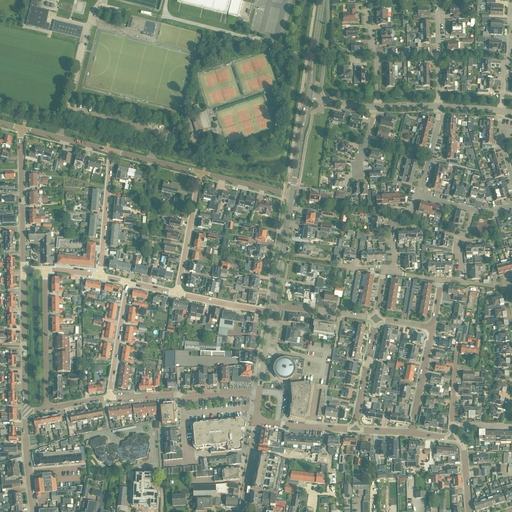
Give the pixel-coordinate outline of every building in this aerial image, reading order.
[(177,0),(177,2),(180,3),(182,3),(202,8),(204,9),(222,13),(224,14),(226,14),(227,14),(227,13),(229,14),(228,15),(238,17),(242,0),(177,0)] [(50,24),(46,23),(49,11),(37,8),(38,3),(32,2),(26,25),(48,30),(50,24)] [(502,16),(502,6),(491,5),(490,15),(502,16)] [(381,8),(382,11),(376,11),(376,18),(387,18),(387,13),(391,13),(391,8),(381,8)] [(455,18),(461,17),(461,12),(458,12),(458,8),(449,9),(450,15),(455,15),(455,18)] [(418,9),(418,13),(415,13),(415,16),(413,16),(413,20),(421,19),(421,16),(429,16),(428,9),(418,9)] [(343,21),(343,22),(355,22),(355,10),(349,10),(349,13),(343,13),(343,14),(342,14),(342,15),(342,20),(343,21)] [(127,28),(128,28),(154,35),(154,34),(157,24),(149,22),(146,21),(146,23),(133,19),(133,18),(130,17),(127,28)] [(391,23),(387,23),(387,18),(376,18),(377,25),(382,25),(382,28),(391,28),(391,23)] [(501,29),(502,21),(491,21),(490,21),(490,18),(482,18),(482,23),(486,24),(491,24),(490,28),(501,29)] [(458,20),(458,23),(451,23),(451,26),(450,26),(450,29),(462,29),(462,23),(465,23),(465,20),(458,20)] [(55,21),(52,31),(80,38),(83,28),(82,28),(76,27),(76,26),(76,28),(73,27),(73,26),(70,25),(70,27),(67,26),(67,24),(64,24),(64,25),(61,25),(61,23),(55,21)] [(263,30),(271,32),(273,28),(270,27),(269,30),(267,30),(269,24),(265,23),(263,30)] [(357,28),(350,29),(350,25),(342,25),(342,31),(346,31),(346,37),(357,37),(357,28)] [(381,35),(381,38),(382,38),(391,38),(390,38),(390,35),(392,35),(392,31),(393,31),(393,28),(387,28),(387,31),(381,31),(381,32),(380,32),(381,35)] [(485,38),(489,38),(489,35),(501,36),(501,29),(490,28),(487,28),(487,32),(483,32),(482,38),(485,38)] [(465,35),(462,35),(462,29),(450,29),(450,32),(451,32),(451,35),(459,35),(459,38),(465,38),(465,35)] [(389,48),(396,47),(396,41),(391,42),(391,38),(382,38),(382,41),(381,41),(381,44),(382,44),(382,45),(389,45),(389,48)] [(429,38),(420,39),(418,39),(418,47),(421,47),(421,44),(429,44),(429,38)] [(501,41),(495,41),(495,38),(489,38),(485,38),(485,42),(489,43),(489,50),(500,50),(501,41)] [(362,44),(355,44),(355,40),(348,40),(348,45),(351,45),(351,52),(362,52),(362,44)] [(448,50),(458,49),(457,42),(447,43),(448,50)] [(486,62),(487,60),(482,59),(482,62),(482,68),(490,68),(491,63),(486,62)] [(448,65),(447,65),(446,65),(446,66),(444,66),(445,69),(446,69),(446,71),(454,71),(454,65),(455,65),(455,62),(448,62),(448,65)] [(345,79),(351,79),(351,71),(347,71),(347,67),(339,67),(339,76),(345,76),(345,79)] [(356,77),(354,77),(354,86),(356,85),(355,79),(356,79),(361,79),(361,83),(368,82),(368,71),(361,71),(361,67),(357,67),(358,73),(356,73),(356,77)] [(485,79),(485,76),(478,76),(478,79),(481,79),(480,85),(492,85),(493,80),(485,79)] [(429,87),(429,81),(421,81),(421,86),(415,86),(415,90),(423,90),(423,87),(429,87)] [(455,82),(444,82),(444,88),(447,87),(447,91),(455,91),(455,82)] [(478,90),(478,93),(488,93),(488,90),(492,91),(492,85),(480,85),(480,90),(478,90)] [(333,111),(331,120),(332,121),(335,122),(342,124),(343,120),(350,121),(349,127),(352,128),(353,126),(356,127),(356,128),(356,129),(360,130),(362,121),(352,119),(353,114),(346,112),(345,112),(345,114),(333,111)] [(191,117),(196,131),(208,127),(203,113),(191,117)] [(421,114),(420,117),(420,119),(422,120),(421,123),(430,125),(431,123),(432,123),(433,119),(428,117),(429,114),(421,114)] [(395,121),(396,118),(390,116),(389,119),(382,117),(380,125),(390,127),(391,120),(395,121)] [(450,116),(450,120),(446,119),(446,125),(455,126),(456,120),(458,120),(458,117),(450,116)] [(427,136),(428,136),(429,131),(417,128),(416,133),(427,136)] [(387,137),(387,136),(388,132),(379,130),(377,137),(384,139),(383,143),(390,144),(391,138),(387,137)] [(426,142),(427,136),(416,133),(415,139),(417,139),(417,140),(426,142)] [(1,140),(0,143),(6,145),(5,149),(4,149),(2,156),(8,158),(10,146),(11,146),(12,142),(11,142),(12,138),(8,137),(9,136),(6,136),(6,137),(5,136),(4,141),(1,140)] [(413,144),(411,149),(421,151),(422,147),(425,147),(426,142),(417,140),(417,139),(415,139),(413,138),(412,144),(413,144)] [(482,145),(482,146),(485,146),(485,149),(492,149),(492,145),(494,145),(494,141),(492,141),(492,139),(483,139),(482,145)] [(350,155),(352,148),(348,146),(349,143),(339,141),(338,147),(341,147),(340,152),(350,155)] [(42,163),(45,150),(42,149),(42,148),(39,147),(39,148),(37,148),(35,153),(31,152),(30,157),(36,158),(37,155),(41,156),(40,159),(39,162),(42,163)] [(50,151),(45,150),(42,163),(42,161),(50,163),(50,162),(53,150),(50,150),(50,151)] [(383,164),(383,162),(379,160),(380,153),(371,151),(369,158),(377,160),(376,164),(382,166),(385,166),(386,165),(383,164)] [(490,162),(499,160),(498,154),(495,155),(494,152),(485,154),(487,160),(489,159),(490,162)] [(69,163),(71,155),(65,153),(64,158),(60,158),(59,163),(62,164),(63,161),(69,163)] [(447,160),(449,160),(449,163),(457,165),(458,161),(458,160),(459,160),(460,155),(456,154),(447,154),(447,160)] [(83,163),(84,158),(77,156),(74,167),(78,168),(77,171),(80,172),(82,163),(83,163)] [(411,185),(417,163),(411,161),(412,159),(405,158),(405,160),(407,160),(401,183),(411,185)] [(94,168),(96,161),(90,159),(88,166),(87,166),(86,169),(89,170),(90,167),(94,168)] [(345,169),(345,162),(339,162),(339,159),(332,159),(332,163),(335,163),(335,169),(345,169)] [(96,161),(94,168),(99,169),(98,173),(101,174),(102,170),(101,169),(101,168),(102,162),(96,161)] [(446,173),(448,167),(439,164),(438,168),(436,167),(434,173),(444,175),(444,172),(446,173)] [(117,179),(126,182),(127,179),(129,170),(120,167),(119,169),(118,168),(116,174),(118,175),(117,179)] [(376,171),(369,172),(370,179),(370,183),(370,184),(374,183),(377,183),(376,179),(380,178),(380,172),(385,172),(384,168),(376,168),(376,171)] [(129,170),(127,179),(130,180),(131,178),(134,178),(136,171),(129,170)] [(147,178),(142,177),(143,173),(136,171),(134,178),(141,180),(140,183),(145,184),(146,181),(147,178)] [(495,179),(504,176),(502,171),(493,173),(495,179)] [(344,187),(344,179),(339,179),(340,176),(343,176),(343,173),(335,172),(335,175),(335,179),(334,179),(334,187),(344,187)] [(452,196),(458,197),(460,188),(456,187),(458,182),(453,181),(451,189),(454,190),(452,196)] [(186,195),(187,191),(178,189),(179,185),(172,183),(171,184),(165,183),(163,192),(175,195),(175,192),(177,193),(177,192),(186,195)] [(360,194),(360,185),(360,184),(353,184),(353,195),(352,195),(351,199),(356,199),(357,195),(360,194)] [(476,200),(479,187),(480,185),(475,184),(474,188),(472,188),(470,198),(476,200)] [(502,189),(498,190),(501,200),(506,198),(505,192),(508,191),(506,184),(501,185),(502,189)] [(360,194),(360,196),(367,195),(368,200),(371,200),(370,192),(367,192),(367,185),(360,185),(360,194)] [(468,194),(470,186),(465,185),(464,189),(460,188),(458,197),(464,199),(465,193),(468,194)] [(479,187),(476,200),(483,201),(484,197),(486,198),(487,198),(490,197),(487,188),(486,188),(479,187)] [(495,201),(501,200),(498,190),(494,191),(493,187),(488,189),(490,196),(493,195),(495,201)] [(215,211),(217,205),(215,204),(216,198),(218,193),(216,193),(216,191),(206,188),(203,198),(211,200),(209,209),(215,211)] [(219,199),(218,200),(221,201),(222,199),(225,200),(224,203),(227,204),(230,194),(229,194),(227,193),(226,193),(223,192),(222,196),(220,195),(219,199)] [(310,201),(309,204),(313,205),(313,202),(319,203),(320,199),(325,200),(325,201),(331,202),(331,197),(331,196),(326,195),(326,194),(320,193),(320,194),(318,194),(318,193),(313,192),(313,193),(311,193),(310,197),(308,198),(308,200),(309,201),(310,201)] [(382,205),(382,195),(376,196),(376,192),(372,192),(373,203),(376,202),(376,205),(382,205)] [(227,204),(226,207),(230,208),(230,205),(234,206),(235,203),(237,196),(236,196),(236,195),(233,194),(233,195),(230,194),(227,204)] [(8,195),(1,195),(1,198),(5,198),(6,203),(15,202),(14,201),(15,201),(15,200),(15,199),(15,198),(14,198),(14,196),(8,196),(8,195)] [(115,199),(114,206),(122,207),(123,207),(126,207),(126,205),(125,205),(125,200),(122,200),(115,199)] [(251,200),(247,199),(246,201),(240,199),(238,206),(243,208),(244,206),(249,207),(248,210),(252,211),(253,209),(255,201),(254,200),(254,199),(252,199),(251,200)] [(261,202),(257,201),(255,211),(263,213),(262,215),(269,217),(272,206),(268,205),(268,204),(261,202)] [(417,205),(416,212),(424,214),(426,204),(420,203),(419,206),(417,205)] [(114,206),(113,213),(128,215),(130,215),(131,212),(123,211),(123,207),(122,207),(114,206)] [(455,218),(464,220),(465,214),(459,212),(460,210),(453,208),(453,211),(454,211),(454,214),(456,214),(455,218)] [(306,218),(315,219),(315,218),(318,219),(319,219),(320,217),(321,217),(321,215),(332,217),(333,215),(334,213),(333,213),(333,212),(322,211),(321,213),(315,212),(315,213),(308,212),(307,215),(307,214),(306,218)] [(113,213),(113,220),(120,221),(122,221),(123,218),(125,218),(124,223),(134,224),(135,219),(128,218),(128,216),(128,215),(113,213)] [(180,228),(182,220),(175,219),(176,215),(165,213),(164,217),(171,218),(169,226),(180,228)] [(382,226),(382,223),(380,223),(381,220),(377,219),(377,216),(365,214),(364,217),(370,218),(372,219),(371,224),(364,223),(382,226)] [(464,220),(455,218),(454,221),(451,220),(449,227),(457,229),(458,225),(462,226),(464,220)] [(206,227),(208,227),(209,221),(200,220),(198,227),(206,229),(206,227)] [(381,228),(382,226),(364,223),(364,226),(368,226),(368,230),(368,233),(375,234),(375,231),(379,232),(379,231),(380,232),(381,228)] [(178,240),(179,233),(173,232),(174,228),(166,227),(165,231),(168,231),(167,238),(178,240)] [(436,241),(449,243),(449,240),(447,240),(448,236),(444,236),(444,233),(445,229),(438,228),(437,232),(437,235),(439,235),(438,241),(436,241)] [(51,261),(54,260),(54,256),(51,256),(51,248),(54,248),(54,244),(51,244),(51,231),(38,232),(38,229),(33,229),(33,232),(29,232),(29,240),(42,240),(43,264),(51,264),(51,261)] [(304,232),(303,234),(321,237),(322,233),(316,232),(316,231),(304,229),(304,230),(303,230),(303,232),(304,232)] [(112,232),(111,239),(118,240),(122,240),(123,233),(119,233),(112,232)] [(197,235),(196,241),(202,242),(204,243),(206,235),(201,234),(201,235),(197,235)] [(64,240),(65,238),(57,237),(56,248),(58,248),(59,240),(64,240)] [(175,253),(177,245),(170,244),(171,241),(164,240),(164,243),(166,243),(165,251),(175,253)] [(88,241),(88,242),(87,249),(84,248),(83,255),(59,253),(58,264),(93,267),(96,242),(88,241)] [(201,247),(202,242),(196,241),(194,248),(199,248),(198,250),(203,251),(203,248),(201,247)] [(449,243),(436,241),(435,247),(425,245),(425,248),(430,249),(433,250),(435,250),(442,251),(442,248),(446,248),(447,245),(448,245),(449,243)] [(490,251),(493,251),(492,247),(490,247),(490,246),(486,246),(486,244),(484,244),(484,255),(490,255),(490,251)] [(299,250),(319,253),(319,249),(315,249),(316,247),(307,246),(300,245),(300,247),(299,247),(299,250)] [(349,262),(350,251),(351,248),(342,247),(341,255),(344,256),(343,260),(347,260),(346,261),(349,262)] [(263,254),(245,250),(244,254),(248,254),(251,255),(255,255),(255,258),(263,259),(263,258),(264,256),(263,255),(263,254)] [(199,254),(193,253),(192,260),(198,261),(199,257),(201,258),(202,255),(199,254)] [(405,258),(403,258),(403,261),(403,264),(414,264),(416,263),(416,254),(415,254),(409,255),(408,255),(406,255),(405,255),(406,255),(406,258),(405,258)] [(11,255),(4,256),(4,259),(7,259),(7,264),(15,264),(15,258),(11,258),(11,255)] [(136,264),(136,266),(134,273),(140,274),(142,267),(138,266),(139,257),(135,256),(133,264),(136,264)] [(116,269),(117,262),(118,259),(114,259),(113,262),(110,261),(109,268),(116,269)] [(117,262),(116,269),(123,270),(124,264),(117,262)] [(425,263),(422,263),(422,270),(428,270),(428,272),(431,272),(431,273),(434,273),(434,263),(428,263),(428,262),(425,262),(425,263)] [(165,279),(166,270),(162,269),(163,263),(161,263),(159,269),(158,278),(165,279)] [(504,273),(506,273),(507,274),(510,273),(507,263),(502,264),(504,273)] [(13,269),(15,269),(15,264),(7,264),(7,270),(4,270),(4,272),(7,272),(13,272),(13,269)] [(124,264),(123,270),(129,272),(131,265),(124,264)] [(298,267),(296,274),(306,276),(307,276),(306,277),(313,278),(313,274),(315,274),(315,272),(314,272),(315,266),(304,264),(304,268),(298,267)] [(414,271),(414,270),(414,264),(403,264),(403,267),(405,267),(405,270),(409,270),(409,271),(410,272),(413,272),(414,271)] [(470,271),(470,274),(481,274),(480,268),(482,268),(482,264),(475,265),(475,268),(471,268),(471,271),(470,271)] [(492,274),(498,273),(499,275),(499,276),(503,275),(503,274),(504,273),(502,264),(496,266),(493,266),(492,274)] [(166,270),(165,279),(172,281),(173,273),(174,272),(170,271),(171,266),(168,265),(168,268),(167,268),(166,270)] [(191,265),(189,272),(190,272),(195,273),(196,273),(199,273),(201,266),(196,265),(196,266),(191,265)] [(220,268),(213,267),(212,273),(213,273),(212,278),(219,279),(220,268)] [(158,278),(159,269),(153,268),(152,269),(151,276),(158,278)] [(7,273),(7,276),(7,282),(15,282),(15,276),(13,276),(13,273),(7,273)] [(188,277),(186,285),(193,286),(195,279),(198,280),(199,276),(192,275),(191,278),(188,277)] [(90,299),(93,282),(86,280),(85,286),(92,287),(91,293),(88,292),(87,298),(90,299)] [(259,284),(237,280),(236,283),(242,284),(242,285),(248,286),(248,284),(251,285),(250,288),(258,289),(258,286),(259,286),(259,284)] [(213,294),(214,294),(215,287),(218,288),(219,283),(209,281),(207,292),(208,293),(209,294),(212,295),(213,294)] [(413,284),(412,289),(415,289),(423,291),(431,292),(432,286),(428,285),(428,282),(425,281),(425,285),(424,285),(424,287),(416,286),(416,284),(416,283),(416,282),(413,282),(413,283),(413,284)] [(101,283),(93,282),(90,299),(100,301),(101,299),(101,296),(98,295),(98,297),(94,297),(95,294),(93,293),(94,288),(99,289),(101,283)] [(294,287),(293,294),(296,294),(301,295),(304,295),(304,292),(310,293),(311,287),(305,286),(300,285),(299,288),(294,287)] [(449,287),(448,294),(454,295),(453,300),(465,302),(466,298),(466,296),(457,295),(458,289),(449,287)] [(148,293),(140,291),(139,297),(139,301),(143,302),(144,298),(147,299),(148,293)] [(337,301),(337,297),(342,298),(343,292),(338,291),(335,291),(334,293),(330,292),(329,295),(325,294),(324,300),(333,301),(333,300),(337,301)] [(8,298),(8,302),(16,302),(15,297),(12,297),(12,294),(4,294),(4,298),(8,298)] [(257,300),(257,298),(240,295),(236,294),(235,300),(239,300),(240,299),(249,300),(248,302),(256,303),(256,300),(257,300)] [(152,302),(153,302),(152,304),(155,305),(156,303),(159,304),(159,301),(161,296),(157,295),(157,296),(154,295),(152,302)] [(487,307),(487,311),(498,308),(497,305),(500,305),(504,304),(503,301),(502,301),(501,297),(499,298),(498,296),(496,297),(496,299),(492,299),(493,305),(487,307)] [(177,322),(181,302),(174,300),(173,309),(176,309),(175,313),(175,314),(174,321),(177,322)] [(365,310),(366,307),(368,307),(369,301),(362,300),(361,306),(358,305),(357,309),(365,310)] [(147,310),(147,307),(138,305),(138,302),(134,301),(133,301),(132,304),(134,305),(133,305),(143,307),(142,312),(149,313),(150,311),(151,311),(147,310)] [(188,304),(181,302),(177,322),(179,323),(180,318),(181,319),(183,310),(187,311),(188,304)] [(110,308),(110,311),(116,313),(117,306),(107,304),(107,307),(110,308)] [(191,317),(196,318),(198,306),(192,304),(191,312),(191,314),(188,314),(186,322),(190,322),(191,317)] [(201,319),(199,325),(205,326),(207,317),(201,316),(201,315),(202,315),(204,307),(198,306),(196,318),(201,319)] [(452,319),(453,320),(453,321),(457,321),(457,322),(459,322),(460,322),(463,307),(455,306),(454,317),(453,317),(452,319)] [(130,308),(129,315),(135,316),(136,312),(140,313),(140,309),(130,308)] [(205,326),(205,329),(210,330),(212,324),(211,324),(212,319),(217,320),(220,310),(217,310),(218,309),(215,308),(214,309),(212,309),(211,316),(208,315),(207,315),(207,317),(205,326)] [(499,311),(495,311),(496,318),(491,319),(491,322),(500,321),(500,318),(503,317),(503,318),(506,317),(506,313),(505,313),(504,310),(502,310),(502,309),(499,310),(499,311)] [(12,315),(12,311),(8,311),(8,313),(5,313),(5,316),(8,316),(8,320),(16,320),(16,315),(12,315)] [(116,313),(110,311),(109,315),(105,314),(105,318),(115,320),(116,313)] [(236,316),(236,314),(223,312),(222,320),(234,322),(242,323),(256,325),(258,316),(251,315),(251,318),(247,318),(247,319),(243,318),(243,317),(236,316)] [(135,316),(129,315),(128,322),(138,324),(138,320),(135,320),(135,316)] [(305,328),(310,329),(311,325),(303,324),(303,321),(300,321),(300,317),(290,315),(289,318),(288,318),(288,322),(298,323),(297,327),(305,328)] [(16,325),(16,320),(8,320),(4,320),(4,324),(0,324),(0,330),(4,331),(4,328),(8,328),(12,328),(12,325),(16,325)] [(233,330),(234,322),(222,320),(220,320),(218,335),(227,336),(228,329),(233,330)] [(500,321),(484,323),(485,326),(497,324),(498,331),(502,330),(502,331),(505,331),(505,330),(508,330),(507,326),(508,326),(507,322),(504,323),(501,323),(500,321)] [(314,322),(313,327),(314,327),(313,334),(323,335),(327,336),(327,337),(332,338),(334,331),(334,327),(335,327),(335,326),(336,326),(314,322)] [(364,333),(365,326),(358,325),(357,329),(354,328),(345,327),(346,323),(342,322),(341,329),(345,330),(353,331),(355,332),(355,331),(364,333)] [(107,327),(106,331),(113,332),(114,325),(104,323),(103,326),(107,327)] [(256,327),(256,325),(242,323),(242,326),(248,327),(247,330),(248,330),(248,334),(256,335),(257,327),(256,327)] [(464,323),(464,325),(463,325),(463,326),(462,330),(462,333),(461,338),(460,342),(465,343),(465,342),(468,342),(468,343),(470,343),(471,339),(468,338),(468,336),(467,335),(469,326),(469,323),(464,323)] [(442,326),(440,333),(446,334),(450,335),(450,331),(453,332),(453,329),(455,329),(455,326),(456,325),(448,324),(448,327),(442,326)] [(127,327),(126,334),(132,335),(133,331),(136,332),(137,329),(127,327)] [(287,332),(287,335),(297,337),(298,331),(304,331),(305,328),(297,327),(297,330),(287,328),(286,332),(287,332)] [(385,329),(383,335),(395,338),(397,338),(400,339),(401,333),(398,332),(392,331),(390,330),(391,328),(386,327),(386,329),(385,329)] [(112,339),(113,332),(106,331),(106,334),(102,334),(102,337),(112,339)] [(362,340),(364,333),(355,331),(355,332),(354,335),(350,334),(349,337),(362,340)] [(478,355),(479,348),(480,348),(481,342),(483,342),(483,335),(477,334),(477,333),(476,333),(475,339),(474,355),(478,355)] [(132,335),(126,334),(125,342),(135,343),(135,339),(132,339),(132,335)] [(409,343),(409,340),(406,339),(406,335),(402,334),(401,342),(409,343)] [(420,344),(421,336),(414,334),(413,335),(412,335),(411,338),(412,339),(413,339),(412,342),(420,344)] [(503,335),(499,335),(499,342),(494,342),(494,346),(503,345),(503,342),(505,342),(509,342),(509,339),(508,339),(508,335),(506,335),(506,334),(503,334),(503,335)] [(295,344),(294,347),(302,348),(302,345),(296,344),(297,337),(287,335),(286,339),(285,339),(285,342),(295,344)] [(57,337),(57,346),(70,346),(69,337),(57,337)] [(361,346),(362,340),(349,337),(349,338),(355,339),(354,345),(361,346)] [(445,348),(445,347),(449,348),(451,342),(449,342),(449,341),(440,339),(439,346),(440,346),(439,347),(445,348)] [(217,343),(185,341),(184,350),(216,351),(217,343)] [(382,342),(381,348),(395,350),(395,351),(397,351),(398,348),(394,348),(394,347),(389,346),(389,343),(382,342)] [(104,347),(103,351),(110,352),(111,344),(101,343),(100,346),(104,347)] [(343,347),(343,350),(347,351),(359,353),(361,346),(354,345),(353,349),(350,349),(350,348),(343,347)] [(57,353),(57,354),(70,354),(70,346),(57,346),(57,349),(62,349),(62,353),(57,353)] [(124,346),(123,354),(129,355),(130,351),(133,352),(134,348),(124,346)] [(461,353),(469,354),(470,347),(462,346),(461,353)] [(504,348),(500,348),(499,354),(497,354),(497,357),(503,358),(503,355),(506,355),(510,355),(510,351),(509,351),(509,348),(506,348),(506,347),(504,347),(504,348)] [(108,359),(110,352),(103,351),(103,354),(99,354),(98,357),(108,359)] [(358,360),(359,353),(347,351),(346,355),(347,355),(346,358),(333,355),(333,358),(346,360),(347,358),(352,359),(352,358),(358,360)] [(445,353),(445,352),(437,351),(435,358),(444,359),(446,360),(447,356),(447,354),(445,353)] [(166,352),(165,368),(175,368),(176,352),(166,352)] [(225,352),(224,357),(232,357),(232,358),(239,358),(240,358),(239,362),(244,363),(252,364),(254,355),(248,354),(249,352),(240,352),(225,352)] [(405,353),(404,355),(408,356),(408,360),(409,360),(416,361),(417,355),(410,354),(405,353)] [(57,354),(57,363),(70,363),(70,354),(57,354)] [(128,359),(129,355),(123,354),(122,361),(131,363),(132,359),(128,359)] [(283,356),(283,358),(281,359),(279,360),(277,361),(276,362),(276,363),(275,363),(275,364),(274,365),(274,367),(273,368),(273,369),(274,371),(274,372),(275,374),(275,375),(276,377),(277,378),(279,379),(281,380),(284,380),(286,380),(287,380),(289,379),(290,379),(290,383),(290,385),(301,384),(301,382),(305,359),(283,356)] [(498,367),(503,368),(503,369),(506,369),(506,368),(508,368),(509,364),(510,360),(506,360),(506,361),(503,361),(503,358),(497,357),(497,358),(494,357),(494,360),(498,360),(498,367)] [(57,372),(70,371),(70,363),(57,363),(57,372)] [(349,363),(347,371),(356,373),(356,372),(357,372),(357,369),(356,368),(357,365),(349,363)] [(429,381),(431,381),(430,382),(440,384),(441,380),(443,381),(444,378),(450,380),(451,375),(444,374),(445,372),(444,372),(445,365),(436,363),(435,370),(442,372),(441,373),(444,374),(443,378),(442,377),(432,375),(431,378),(430,378),(429,381)] [(378,364),(376,370),(384,372),(387,372),(387,369),(384,368),(385,365),(378,364)] [(121,365),(120,371),(133,373),(133,370),(131,370),(132,367),(130,366),(121,365)] [(232,381),(249,383),(250,378),(251,378),(251,372),(252,366),(244,365),(243,366),(237,366),(227,367),(228,375),(230,376),(230,374),(233,375),(232,381)] [(413,375),(415,368),(407,366),(406,371),(401,370),(400,372),(413,375)] [(207,375),(207,367),(201,367),(201,370),(200,371),(199,372),(199,375),(193,375),(194,386),(198,386),(198,387),(200,387),(201,386),(204,386),(204,375),(207,375)] [(220,368),(221,383),(227,382),(228,382),(227,367),(220,368)] [(184,368),(177,368),(177,374),(178,382),(182,382),(182,387),(190,386),(189,376),(184,376),(184,368)] [(494,375),(498,375),(498,380),(502,380),(502,381),(504,381),(504,380),(507,381),(507,377),(508,377),(508,373),(505,373),(502,373),(502,370),(493,369),(493,372),(494,372),(494,375)] [(376,370),(375,376),(392,380),(392,379),(390,378),(390,377),(383,375),(384,372),(376,370)] [(9,379),(16,379),(16,374),(13,374),(13,371),(9,371),(9,372),(6,372),(6,375),(9,375),(9,379)] [(219,371),(216,372),(216,373),(211,374),(211,376),(209,376),(209,385),(217,385),(217,380),(219,380),(219,371)] [(335,372),(335,375),(336,375),(336,378),(345,379),(345,384),(347,385),(353,386),(355,378),(348,376),(348,377),(346,377),(347,374),(346,374),(341,373),(337,372),(335,372)] [(413,375),(400,372),(400,374),(405,376),(404,380),(412,382),(413,375)] [(467,379),(467,382),(484,383),(484,380),(484,378),(474,378),(474,373),(463,372),(463,379),(467,379)] [(171,376),(165,376),(166,382),(167,381),(168,387),(175,387),(175,380),(174,380),(174,376),(171,376)] [(99,385),(95,386),(96,393),(103,392),(102,381),(98,382),(99,385)] [(374,382),(373,388),(386,391),(391,392),(391,391),(387,390),(387,389),(380,388),(381,384),(374,382)] [(95,383),(87,384),(89,394),(96,393),(95,386),(95,383)] [(327,393),(328,386),(316,384),(311,383),(301,384),(290,385),(292,398),(291,404),(290,413),(288,418),(295,419),(295,418),(304,420),(305,416),(310,417),(315,386),(322,388),(321,392),(327,393)] [(490,390),(490,393),(499,395),(499,392),(502,392),(502,393),(506,393),(506,389),(505,389),(506,386),(504,385),(504,384),(501,384),(501,385),(497,384),(497,385),(494,384),(492,390),(490,390)] [(429,393),(430,393),(430,394),(439,396),(439,392),(443,393),(443,390),(448,391),(451,392),(451,388),(449,388),(449,387),(442,386),(442,390),(431,387),(431,390),(430,390),(429,390),(429,392),(429,393)] [(400,403),(404,404),(405,400),(408,401),(409,395),(402,393),(397,392),(396,394),(400,395),(399,403),(400,403)] [(503,402),(504,402),(504,398),(501,398),(498,397),(499,395),(490,393),(489,396),(490,396),(490,398),(494,399),(493,403),(497,404),(497,405),(499,406),(500,405),(502,405),(503,402)] [(17,402),(17,397),(9,397),(9,403),(6,403),(6,405),(13,405),(13,402),(17,402)] [(320,398),(320,401),(325,402),(325,401),(330,402),(329,406),(330,406),(329,409),(326,408),(325,416),(331,418),(334,401),(332,400),(320,398)] [(426,404),(429,405),(428,409),(432,409),(433,403),(436,403),(437,400),(434,399),(427,398),(426,404)] [(376,412),(375,418),(378,419),(378,420),(381,420),(381,419),(382,419),(383,413),(379,412),(380,404),(379,404),(380,399),(378,399),(376,409),(376,412)] [(175,421),(176,421),(177,418),(177,415),(177,413),(176,411),(177,411),(177,409),(176,406),(175,404),(174,402),(163,403),(163,404),(159,405),(160,422),(162,422),(162,423),(166,423),(166,422),(170,422),(171,423),(175,422),(175,421)] [(398,415),(396,422),(404,423),(404,421),(404,419),(405,417),(404,416),(405,413),(402,412),(402,407),(405,408),(406,404),(404,404),(400,403),(399,407),(398,415)] [(493,416),(493,418),(498,419),(498,418),(499,414),(500,415),(501,411),(498,410),(495,409),(496,407),(487,404),(486,407),(491,408),(489,415),(493,416)] [(396,422),(398,415),(399,407),(396,406),(395,415),(391,414),(390,421),(396,422)] [(340,419),(346,420),(348,420),(349,418),(347,417),(348,412),(345,412),(345,409),(343,408),(340,419)] [(484,414),(484,408),(474,408),(474,409),(475,409),(474,417),(475,417),(477,417),(477,419),(480,419),(480,417),(481,417),(481,414),(484,414)] [(437,410),(432,409),(428,409),(427,409),(427,412),(429,412),(429,417),(426,416),(425,419),(432,420),(433,413),(437,414),(437,410)] [(73,414),(66,416),(68,428),(74,427),(74,423),(77,423),(75,412),(73,412),(73,414)] [(439,415),(437,428),(443,429),(443,428),(447,429),(447,425),(444,425),(444,422),(441,421),(442,416),(445,416),(445,413),(440,412),(439,415)] [(437,428),(439,415),(438,415),(438,421),(432,420),(431,427),(437,428)] [(38,426),(42,425),(40,418),(33,419),(35,427),(35,434),(38,434),(38,426)] [(193,423),(192,425),(194,448),(196,449),(196,454),(242,450),(242,449),(241,443),(243,442),(243,439),(243,432),(244,432),(246,422),(245,422),(242,419),(242,418),(193,423)] [(10,430),(1,430),(1,435),(17,435),(17,432),(16,432),(16,427),(10,427),(10,430)] [(178,428),(172,428),(166,429),(166,432),(165,432),(165,438),(176,437),(175,431),(178,431),(178,428)] [(260,436),(269,437),(280,439),(280,433),(274,432),(270,431),(261,430),(260,436)] [(479,434),(476,434),(476,447),(479,447),(479,441),(484,442),(485,433),(485,431),(479,431),(479,434)] [(91,441),(90,446),(95,451),(95,453),(99,457),(99,459),(102,462),(104,462),(109,466),(113,465),(114,461),(117,460),(118,459),(122,462),(126,461),(130,464),(135,463),(136,460),(146,457),(148,448),(147,447),(149,438),(145,435),(141,436),(139,434),(138,434),(133,435),(133,438),(128,439),(127,441),(123,443),(122,447),(120,448),(116,445),(109,447),(106,444),(107,441),(103,438),(91,441)] [(357,440),(350,439),(348,455),(351,455),(352,455),(352,452),(353,452),(353,447),(355,448),(356,447),(357,440)] [(259,445),(270,446),(273,447),(279,448),(279,443),(260,440),(259,445)] [(377,443),(377,451),(378,451),(378,455),(384,455),(384,451),(385,451),(386,444),(385,444),(385,442),(381,442),(381,443),(377,443)] [(402,473),(401,462),(401,459),(401,461),(398,461),(397,461),(397,459),(397,453),(396,453),(397,442),(390,442),(390,452),(389,452),(389,456),(389,458),(393,458),(393,459),(395,459),(395,463),(396,463),(396,473),(399,473),(402,473)] [(370,462),(374,461),(373,445),(370,445),(370,444),(361,443),(360,452),(369,453),(370,462)] [(424,443),(416,443),(416,459),(418,459),(419,455),(420,455),(420,451),(419,451),(419,449),(423,450),(424,443)] [(4,450),(0,450),(0,457),(0,461),(7,459),(7,457),(8,457),(8,453),(16,453),(16,451),(17,451),(17,447),(16,447),(16,446),(12,446),(12,445),(8,445),(8,446),(4,446),(4,450)] [(80,450),(74,451),(75,462),(82,461),(81,455),(85,455),(83,447),(80,447),(80,450)] [(434,451),(434,457),(439,458),(439,455),(443,456),(443,448),(437,448),(437,451),(434,451)] [(456,450),(449,449),(449,456),(448,456),(448,463),(454,464),(454,461),(451,461),(451,457),(455,457),(455,453),(456,453),(457,453),(457,452),(457,451),(456,451),(456,450)] [(265,463),(283,466),(285,460),(259,455),(257,461),(257,462),(265,463)] [(474,463),(485,462),(489,462),(488,455),(484,455),(473,456),(474,463)] [(207,459),(200,459),(201,465),(201,471),(208,471),(207,463),(209,463),(219,463),(226,463),(226,465),(232,465),(241,465),(241,456),(229,456),(229,457),(225,457),(208,458),(209,459),(207,459)] [(0,463),(0,466),(0,467),(2,467),(2,466),(4,465),(6,464),(7,464),(7,465),(8,471),(18,470),(18,463),(12,464),(12,463),(13,463),(13,460),(7,462),(0,463)] [(270,477),(281,480),(281,479),(282,474),(284,466),(283,466),(265,463),(257,462),(256,469),(255,473),(270,476),(270,477)] [(457,474),(457,467),(447,468),(447,472),(439,472),(440,475),(448,475),(457,474)] [(215,482),(240,480),(239,468),(214,470),(210,471),(208,471),(201,471),(197,472),(196,472),(196,478),(214,476),(215,482)] [(6,482),(2,482),(3,489),(13,488),(13,487),(21,486),(20,480),(12,481),(11,478),(19,477),(18,470),(8,471),(9,476),(5,476),(6,482)] [(324,484),(325,479),(323,479),(324,475),(291,471),(291,474),(288,474),(287,477),(286,484),(284,492),(296,494),(297,485),(298,486),(299,481),(324,484)] [(57,494),(67,493),(67,487),(56,488),(55,473),(42,474),(42,479),(41,479),(41,480),(35,481),(36,494),(40,493),(51,492),(57,492),(57,494)] [(280,487),(281,480),(270,477),(270,476),(255,473),(255,474),(254,474),(253,482),(252,489),(278,494),(279,487),(280,487)] [(133,500),(133,505),(139,506),(144,507),(144,506),(147,507),(147,504),(150,504),(150,507),(154,508),(154,507),(157,508),(157,500),(158,499),(158,495),(158,492),(152,491),(151,491),(149,491),(149,488),(151,488),(151,481),(152,481),(152,474),(144,474),(143,474),(136,474),(135,483),(134,483),(133,492),(133,500)] [(407,476),(397,477),(397,482),(398,482),(398,485),(402,485),(402,482),(407,482),(407,481),(407,476)] [(353,483),(353,490),(369,490),(369,481),(353,483)] [(215,486),(216,493),(228,494),(233,495),(234,489),(238,489),(238,484),(230,483),(228,483),(228,484),(215,485),(215,486)] [(127,511),(127,507),(125,507),(127,488),(126,485),(120,484),(118,501),(117,507),(116,511),(127,511)] [(84,485),(82,497),(87,498),(88,495),(95,496),(97,486),(89,485),(89,486),(84,485)] [(212,506),(216,506),(216,501),(216,498),(216,493),(215,486),(193,486),(193,496),(192,496),(192,506),(195,506),(196,511),(204,511),(204,509),(212,509),(212,506)] [(511,501),(511,500),(507,486),(502,487),(507,501),(508,501),(508,502),(511,501)] [(490,507),(495,505),(491,494),(489,495),(487,488),(484,489),(486,495),(488,499),(490,507)] [(500,488),(494,490),(495,491),(496,491),(500,504),(505,502),(500,488)] [(185,498),(188,498),(188,491),(180,492),(180,496),(172,496),(172,506),(185,506),(185,500),(185,498)] [(495,505),(500,504),(496,492),(491,494),(495,505)] [(21,506),(23,505),(21,493),(10,494),(12,507),(15,506),(21,506)] [(250,505),(262,505),(263,496),(263,494),(251,493),(250,505)] [(294,511),(295,508),(297,508),(299,500),(307,502),(308,495),(300,494),(300,495),(294,494),(292,507),(290,507),(289,511),(294,511)] [(236,508),(237,498),(227,496),(226,502),(225,502),(224,507),(236,508)] [(271,496),(263,496),(262,505),(267,506),(270,506),(271,496)] [(276,499),(276,496),(275,496),(271,496),(270,506),(267,506),(267,508),(266,511),(285,511),(287,500),(276,499)] [(486,508),(490,507),(488,499),(484,500),(483,497),(482,498),(486,508)] [(451,511),(451,510),(446,511),(446,510),(444,510),(444,508),(445,508),(445,499),(440,499),(439,511),(451,511)] [(97,511),(98,511),(98,507),(99,503),(89,502),(89,504),(84,503),(82,511),(97,511)]
